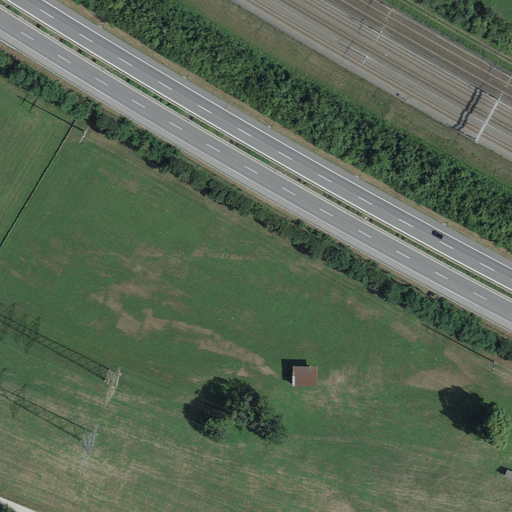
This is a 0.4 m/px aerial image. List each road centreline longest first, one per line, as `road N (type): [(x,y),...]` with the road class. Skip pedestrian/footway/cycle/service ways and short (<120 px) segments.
road 1 (motorway): [(0,21),(235,164),(511,312)]
road 2 (motorway): [(511,278),(29,0)]
road 3 (track): [(405,0),(511,62)]
